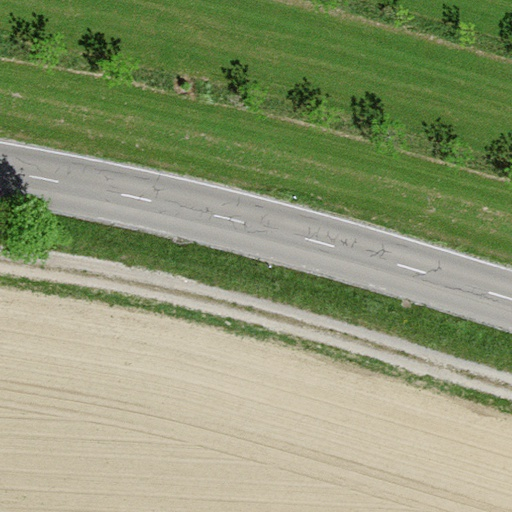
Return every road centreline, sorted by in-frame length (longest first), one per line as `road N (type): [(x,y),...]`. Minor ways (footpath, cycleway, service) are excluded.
road 1 (track): [(0,253),(210,297),(511,386)]
road 2 (unclassified): [(0,171),(335,245),(511,299)]
